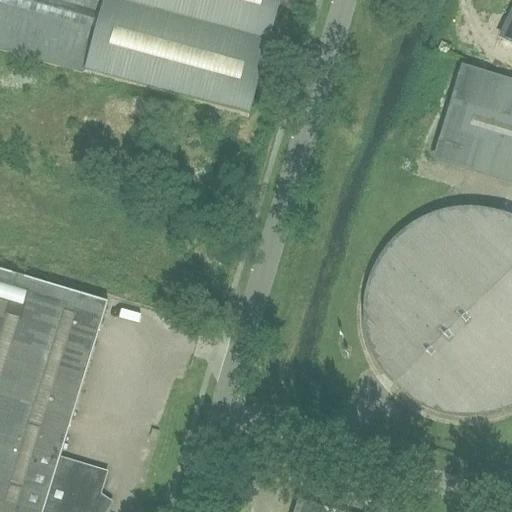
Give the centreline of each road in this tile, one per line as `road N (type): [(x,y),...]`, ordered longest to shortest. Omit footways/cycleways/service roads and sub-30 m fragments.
road 1 (unclassified): [(215,424),(338,0)]
road 2 (unclassified): [(511,502),(215,424)]
